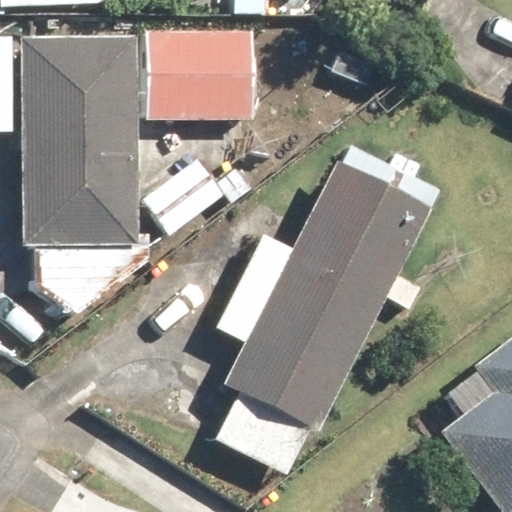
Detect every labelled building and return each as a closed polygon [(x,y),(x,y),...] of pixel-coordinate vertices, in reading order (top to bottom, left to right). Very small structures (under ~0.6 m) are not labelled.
[(152,30),(148,120),(243,124),(247,33),(152,30)] [(9,40),(0,39),(0,133),(5,133),(9,40)] [(27,45),(24,238),(120,240),(124,47),(27,45)] [(511,91),(503,111),(511,114),(511,91)] [(195,158),(141,202),(167,235),(222,191),(195,158)] [(220,389),(313,433),(417,213),(325,169),(220,389)] [(437,423),(505,511),(511,511),(511,332),(467,366),(484,388),(437,423)]
